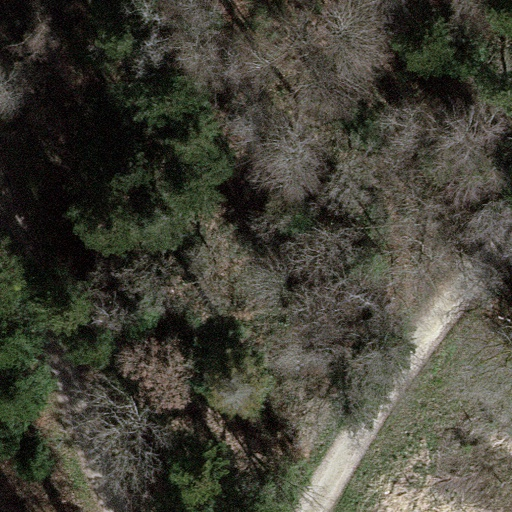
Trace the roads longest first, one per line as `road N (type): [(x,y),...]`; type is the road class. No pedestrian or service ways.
road 1 (track): [(511,241),(447,302),(314,511)]
road 2 (track): [(120,511),(0,199)]
